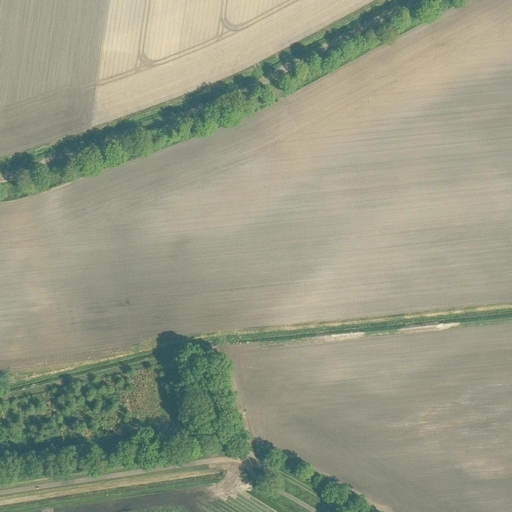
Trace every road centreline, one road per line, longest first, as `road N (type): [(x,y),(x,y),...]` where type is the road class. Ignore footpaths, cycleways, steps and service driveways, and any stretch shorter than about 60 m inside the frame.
road 1 (track): [(0,176),(215,102),(420,0)]
road 2 (unclassified): [(0,492),(245,456)]
